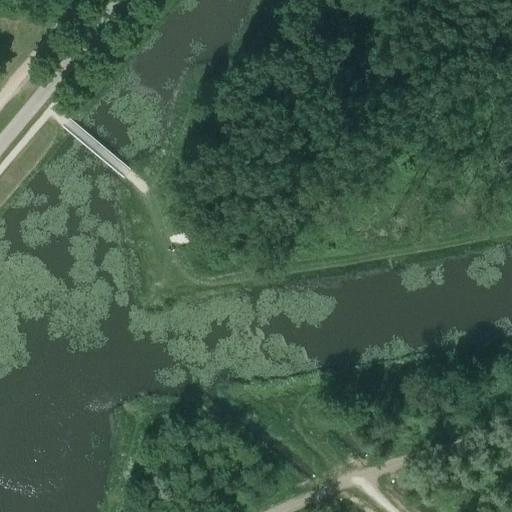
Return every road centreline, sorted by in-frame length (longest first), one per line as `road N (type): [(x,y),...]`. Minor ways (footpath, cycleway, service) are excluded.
road 1 (unknown): [(272,511),(352,475),(511,434)]
road 2 (unknown): [(88,0),(0,102)]
